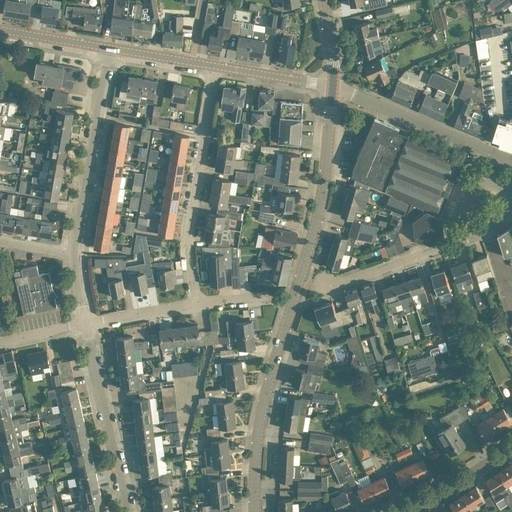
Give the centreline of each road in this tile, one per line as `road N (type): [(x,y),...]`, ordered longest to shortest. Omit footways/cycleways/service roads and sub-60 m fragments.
road 1 (tertiary): [(254,511),(258,429),(324,184),(332,86)]
road 2 (residential): [(195,303),(188,239),(216,66)]
road 3 (residential): [(511,199),(474,236),(319,289)]
road 4 (residential): [(72,253),(107,47)]
road 5 (residential): [(126,511),(85,322)]
road 6 (residential): [(511,158),(332,86)]
road 7 (residential): [(398,511),(511,445)]
